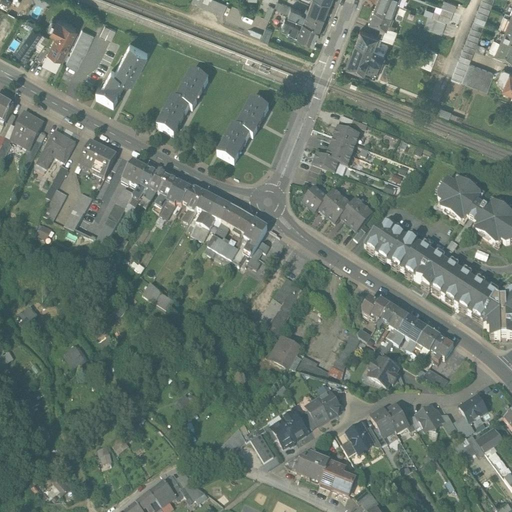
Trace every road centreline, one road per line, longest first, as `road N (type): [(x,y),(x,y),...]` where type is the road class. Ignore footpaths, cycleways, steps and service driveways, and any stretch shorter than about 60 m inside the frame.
road 1 (secondary): [(0,73),(232,194),(257,199)]
road 2 (secondary): [(274,210),(500,365)]
road 3 (residential): [(332,511),(263,477),(203,461),(180,465),(117,511)]
road 4 (residential): [(300,449),(392,398),(457,395),(500,365)]
road 5 (residential): [(352,0),(271,193)]
road 6 (track): [(140,0),(323,70)]
